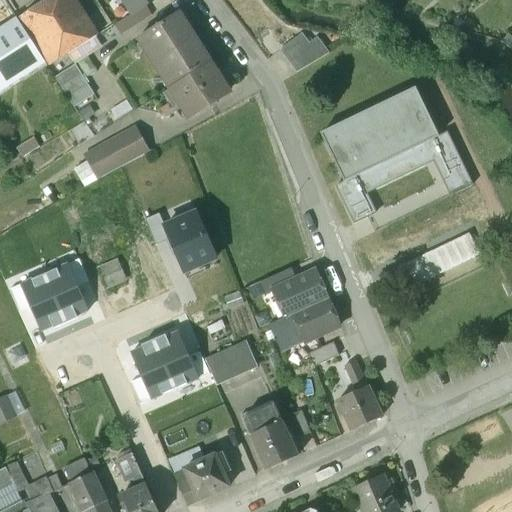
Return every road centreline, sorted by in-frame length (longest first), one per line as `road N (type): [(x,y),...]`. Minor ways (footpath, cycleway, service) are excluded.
road 1 (residential): [(204,0),(286,105),(401,431)]
road 2 (residential): [(225,511),(401,431)]
road 3 (residential): [(175,511),(98,339)]
road 4 (residential): [(401,431),(511,379)]
